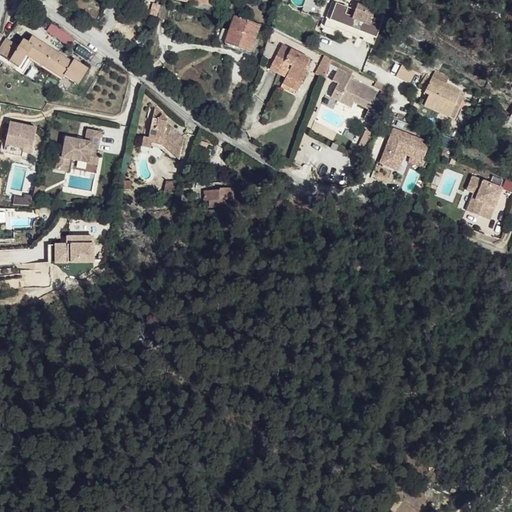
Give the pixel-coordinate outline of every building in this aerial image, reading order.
[(335,7),(326,37),(337,41),(340,32),(379,44),(385,25),(374,22),(375,19),(335,7)] [(262,60),(272,20),(247,13),(236,53),(262,60)] [(72,47),(76,40),(53,25),(48,31),(72,47)] [(18,49),(10,64),(20,70),(27,59),(65,81),(67,78),(80,86),(90,69),(75,61),(73,64),(31,40),(27,46),(22,43),(18,49)] [(303,72),(310,61),(305,58),(295,52),(283,45),(272,63),(288,73),(286,76),(300,86),(307,75),(303,72)] [(298,48),(295,52),(305,58),(307,54),(298,48)] [(10,59),(7,67),(10,64),(18,49),(14,51),(10,59)] [(329,59),(320,55),(314,75),(323,79),(329,59)] [(314,64),(310,61),(303,72),(307,75),(314,64)] [(284,79),(286,76),(288,73),(272,63),(269,69),(284,79)] [(337,81),(330,97),(339,101),(342,96),(355,101),(370,108),(366,117),(377,122),(381,112),(385,102),(387,95),(381,93),(379,98),(375,96),(378,88),(352,78),(353,75),(337,68),(332,79),(337,81)] [(296,92),(300,86),(286,76),(284,79),(282,83),(296,92)] [(381,81),(372,77),(369,82),(379,86),(381,81)] [(441,79),(440,81),(454,87),(455,84),(441,79)] [(385,82),(381,81),(379,86),(383,87),(381,93),(387,95),(391,85),(385,82)] [(453,90),(439,84),(431,81),(427,89),(435,92),(431,101),(434,101),(437,103),(434,112),(457,121),(467,95),(453,90)] [(454,87),(440,81),(439,84),(453,90),(454,87)] [(473,98),(467,95),(457,121),(463,124),(473,98)] [(342,96),(339,101),(352,107),(355,101),(342,96)] [(162,125),(166,120),(153,107),(147,136),(149,136),(151,139),(150,141),(162,143),(172,156),(174,154),(179,155),(183,140),(166,128),(162,125)] [(10,138),(8,148),(26,152),(25,156),(33,157),(40,132),(14,126),(13,129),(9,128),(6,137),(10,138)] [(377,165),(395,173),(402,157),(408,159),(420,165),(428,147),(392,131),(377,165)] [(90,153),(98,155),(102,136),(88,133),(86,144),(68,140),(63,159),(58,158),(55,172),(67,174),(70,163),(87,167),(90,153)] [(142,135),(140,144),(149,146),(150,141),(151,139),(149,136),(147,136),(142,135)] [(26,152),(8,148),(7,153),(25,157),(25,156),(26,152)] [(101,156),(98,155),(90,153),(87,167),(98,169),(101,156)] [(408,159),(406,165),(417,171),(420,165),(408,159)] [(121,180),(122,188),(130,187),(129,179),(121,180)] [(483,198),(475,216),(497,225),(510,194),(482,182),(476,195),(483,198)] [(206,184),(206,207),(223,207),(223,198),(233,198),(233,184),(206,184)] [(13,205),(30,207),(33,197),(26,195),(24,199),(15,197),(13,205)] [(247,216),(246,205),(234,205),(234,207),(234,216),(247,216)] [(234,216),(234,207),(218,207),(218,216),(234,216)]
